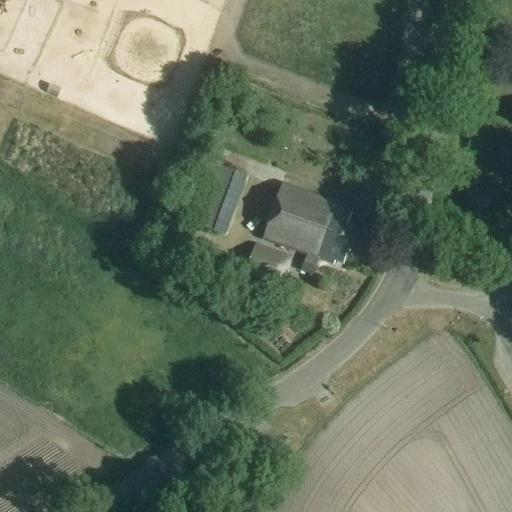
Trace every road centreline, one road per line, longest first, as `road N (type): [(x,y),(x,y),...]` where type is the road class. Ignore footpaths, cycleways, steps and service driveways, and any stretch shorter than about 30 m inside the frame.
road 1 (tertiary): [(88,511),(294,385),(352,338),(388,295)]
road 2 (tertiary): [(388,295),(407,260),(458,0)]
